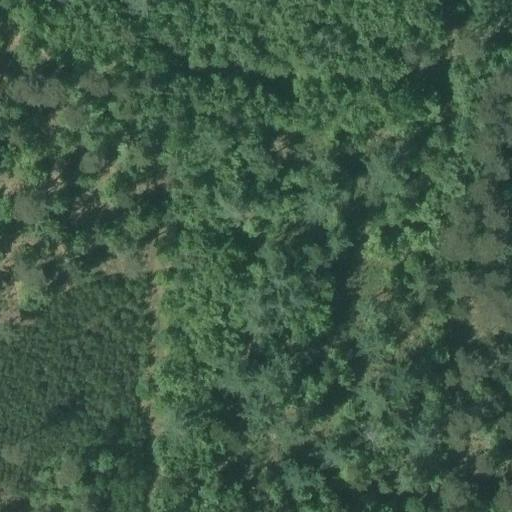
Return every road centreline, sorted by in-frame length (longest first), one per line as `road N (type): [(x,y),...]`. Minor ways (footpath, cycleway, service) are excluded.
road 1 (track): [(160,511),(161,66)]
road 2 (track): [(444,74),(0,63)]
